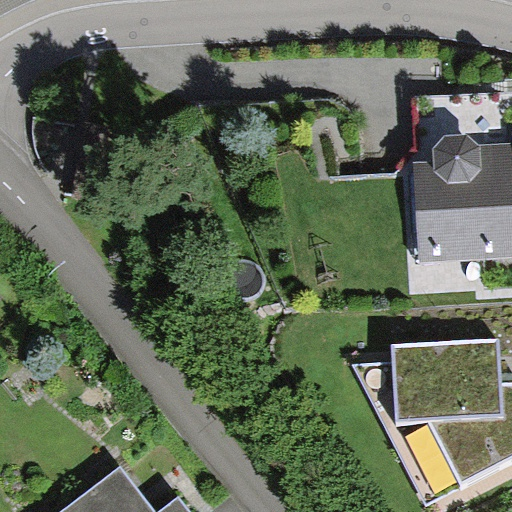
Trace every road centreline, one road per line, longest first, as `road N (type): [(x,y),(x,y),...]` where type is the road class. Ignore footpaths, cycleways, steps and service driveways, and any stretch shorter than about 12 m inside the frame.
road 1 (residential): [(511,29),(398,15),(125,29),(55,49),(0,82)]
road 2 (unclassified): [(0,177),(298,511)]
